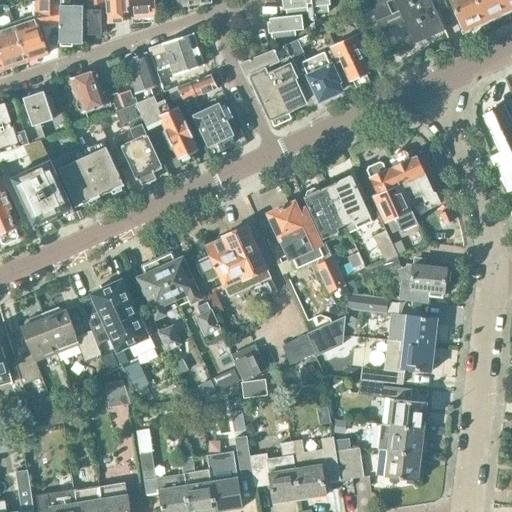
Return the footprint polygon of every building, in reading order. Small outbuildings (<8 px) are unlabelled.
[(14,24),(27,61),(49,54),(39,26),(60,22),(59,0),(35,0),(36,16),(14,24)] [(73,0),(60,0),(61,5),(60,22),(60,42),(72,42),(72,38),(83,38),(84,6),(73,6),(73,0)] [(88,0),(89,7),(90,34),(102,33),(102,32),(107,32),(105,0),(88,0)] [(107,0),(108,17),(128,16),(127,0),(107,0)] [(129,0),(131,16),(137,16),(158,15),(156,0),(129,0)] [(285,0),(287,14),(269,17),(272,38),(297,35),(296,30),(304,28),(302,15),(329,12),(327,0),(285,0)] [(414,43),(443,30),(429,0),(391,0),(372,9),(377,20),(399,10),(414,43)] [(450,0),(464,29),(485,20),(476,0),(450,0)] [(507,10),(502,0),(476,0),(485,20),(507,10)] [(511,0),(502,0),(507,10),(511,7),(511,0)] [(27,61),(14,24),(0,29),(0,28),(0,56),(4,69),(27,61)] [(194,34),(150,48),(158,71),(172,67),(175,75),(204,65),(194,34)] [(331,47),(337,62),(341,60),(350,81),(353,79),(357,86),(369,80),(366,74),(369,73),(360,52),(363,50),(356,35),(331,47)] [(330,65),(325,52),(325,51),(307,60),(304,54),(306,54),(298,39),(287,45),(301,75),(307,72),(309,76),(320,100),(341,90),(330,65)] [(291,56),(289,51),(286,45),(242,63),(247,76),(251,74),(271,117),(272,117),(275,124),(289,117),(286,111),(291,108),(303,102),(292,77),(296,75),(291,63),(273,71),(270,66),(279,61),(291,56)] [(133,89),(118,95),(123,108),(137,103),(145,100),(142,92),(158,86),(147,54),(138,57),(134,54),(127,57),(126,61),(124,62),(133,89)] [(123,108),(118,95),(108,98),(106,93),(103,94),(95,72),(72,79),(79,100),(77,103),(79,109),(82,110),(83,112),(98,106),(99,109),(110,106),(115,104),(117,110),(123,108)] [(212,75),(179,88),(185,101),(218,88),(212,75)] [(185,101),(179,88),(170,92),(175,100),(182,96),(185,101)] [(30,142),(41,139),(45,137),(41,124),(54,119),(51,111),(56,109),(51,96),(47,97),(44,91),(41,92),(36,91),(30,93),(28,97),(24,98),(26,104),(22,106),(26,119),(22,120),(30,142)] [(145,101),(145,100),(137,103),(143,116),(150,129),(163,123),(167,131),(164,132),(170,146),(173,145),(183,166),(195,160),(192,153),(200,149),(193,136),(194,135),(187,121),(186,121),(180,106),(164,114),(159,103),(155,104),(153,98),(145,101)] [(0,152),(30,142),(22,120),(16,102),(5,106),(5,104),(0,105),(0,152)] [(123,108),(117,110),(122,124),(143,116),(137,103),(123,108)] [(221,147),(234,141),(231,135),(233,134),(219,105),(196,116),(210,145),(218,142),(221,147)] [(502,152),(492,157),(508,192),(511,190),(511,121),(505,106),(485,115),(502,152)] [(138,140),(124,146),(138,178),(140,177),(143,184),(156,179),(153,171),(162,167),(143,125),(133,130),(138,140)] [(0,171),(3,178),(10,173),(5,163),(24,156),(24,153),(27,152),(33,167),(12,177),(35,229),(49,222),(48,219),(59,213),(61,217),(72,211),(71,208),(73,207),(52,162),(50,159),(41,139),(30,142),(0,152),(0,171)] [(85,162),(100,195),(111,191),(114,193),(122,190),(122,185),(125,184),(107,146),(83,157),(85,162)] [(394,167),(408,201),(422,194),(429,209),(441,203),(445,201),(439,188),(435,190),(431,188),(417,157),(411,160),(407,153),(403,151),(392,156),(391,160),(394,167)] [(99,196),(100,195),(85,162),(83,157),(59,168),(77,206),(87,201),(90,204),(99,200),(99,196)] [(418,223),(408,201),(394,167),(387,171),(383,163),(379,162),(369,167),(368,170),(379,194),(375,196),(381,209),(390,204),(396,216),(388,219),(394,232),(401,228),(402,230),(418,223)] [(329,187),(349,232),(373,220),(369,213),(352,176),(345,174),(338,177),(336,183),(329,187)] [(340,236),(349,232),(329,187),(321,190),(314,188),(308,191),(306,197),(305,197),(322,235),(337,228),(340,236)] [(17,239),(19,235),(7,207),(11,206),(5,192),(1,193),(0,189),(0,237),(2,242),(6,243),(17,239)] [(329,291),(344,284),(343,281),(342,278),(322,235),(319,237),(305,209),(294,214),(290,205),(272,214),(280,232),(278,233),(290,258),(292,257),(296,268),(315,260),(329,291)] [(454,221),(448,208),(444,209),(439,212),(444,222),(445,224),(454,221)] [(266,269),(267,269),(248,226),(245,227),(241,226),(234,229),(233,233),(224,237),(225,239),(208,246),(211,255),(196,261),(206,283),(222,275),(227,285),(242,278),(243,280),(251,276),(254,277),(265,273),(266,269)] [(385,261),(397,256),(386,229),(373,236),(385,261)] [(354,272),(366,267),(359,251),(347,256),(354,272)] [(158,259),(176,299),(189,293),(192,302),(201,298),(183,258),(176,261),(172,253),(158,259)] [(397,256),(385,261),(360,273),(364,281),(399,268),(402,267),(397,256)] [(162,305),(176,299),(158,259),(144,265),(147,274),(139,277),(157,317),(166,313),(162,305)] [(447,269),(413,265),(407,264),(407,265),(402,267),(399,268),(402,278),(400,299),(410,300),(412,288),(420,289),(419,294),(443,297),(444,292),(445,292),(446,281),(450,281),(451,270),(447,270),(447,269)] [(352,274),(342,278),(343,281),(344,284),(348,293),(360,295),(352,274)] [(123,289),(120,284),(117,278),(102,285),(105,291),(97,294),(102,305),(101,306),(108,321),(109,320),(120,345),(114,348),(121,364),(135,358),(128,342),(147,334),(140,318),(136,321),(127,300),(130,298),(126,288),(123,289)] [(216,292),(206,296),(208,301),(211,309),(212,308),(215,314),(224,310),(216,292)] [(93,330),(98,344),(110,339),(91,294),(80,299),(93,330)] [(395,310),(397,299),(370,296),(369,307),(395,310)] [(200,314),(196,316),(205,335),(221,328),(215,314),(212,308),(211,309),(208,301),(197,306),(200,314)] [(101,354),(98,344),(93,330),(78,336),(67,310),(63,311),(62,308),(59,307),(43,313),(58,352),(79,344),(85,360),(101,354)] [(36,360),(58,352),(43,313),(26,319),(25,322),(26,325),(22,327),(33,352),(25,355),(22,348),(14,351),(18,358),(14,360),(15,362),(21,378),(23,385),(43,377),(36,360)] [(314,353),(316,356),(343,344),(346,315),(306,334),(314,353)] [(389,327),(387,339),(434,345),(437,319),(407,315),(406,329),(389,327)] [(173,326),(159,332),(168,349),(182,343),(173,326)] [(306,334),(294,340),(302,359),(314,353),(306,334)] [(434,345),(387,339),(384,369),(362,367),(361,379),(360,379),(359,381),(378,383),(378,381),(403,384),(405,368),(431,371),(434,345)] [(0,384),(12,381),(21,378),(15,362),(7,365),(0,342),(0,384)] [(256,343),(231,354),(243,381),(268,371),(256,343)] [(137,366),(127,370),(135,386),(145,382),(137,366)] [(316,383),(314,366),(293,369),(296,386),(316,383)] [(235,368),(223,373),(229,385),(240,380),(235,368)] [(343,378),(333,384),(338,394),(349,387),(343,378)] [(109,409),(131,405),(123,380),(105,383),(109,409)] [(249,381),(242,382),(244,398),(251,397),(249,381)] [(183,384),(172,389),(177,400),(188,395),(183,384)] [(391,424),(425,428),(427,403),(411,401),(412,389),(383,385),(382,396),(394,398),(391,424)] [(83,401),(94,400),(93,388),(83,390),(83,401)] [(198,388),(189,390),(191,398),(200,397),(198,388)] [(52,392),(31,398),(37,425),(59,420),(52,392)] [(335,419),(334,432),(345,433),(346,420),(335,419)] [(422,454),(425,428),(391,424),(388,450),(422,454)] [(148,428),(137,430),(138,439),(149,437),(148,428)] [(245,435),(235,437),(241,478),(253,476),(254,476),(250,455),(247,435),(246,435),(245,435)] [(334,440),(333,437),(322,439),(323,448),(304,451),(302,439),(291,441),(300,499),(327,495),(325,481),(340,478),(334,440)] [(349,438),(334,440),(340,478),(340,481),(352,479),(348,450),(351,449),(349,438)] [(267,453),(250,455),(254,476),(253,476),(254,486),(271,484),(274,503),(300,499),(291,441),(280,443),(282,456),(268,458),(267,453)] [(351,449),(348,450),(352,479),(364,477),(360,448),(351,449)] [(215,511),(218,511),(243,508),(234,450),(207,455),(209,469),(215,511)] [(419,480),(422,454),(388,450),(385,476),(419,480)] [(162,511),(189,511),(184,473),(155,478),(151,452),(139,454),(143,480),(146,495),(160,493),(162,511)] [(181,458),(184,473),(189,511),(215,511),(209,469),(194,471),(192,456),(181,458)] [(16,471),(22,511),(34,509),(28,469),(16,471)] [(77,511),(74,489),(72,475),(60,477),(64,505),(49,507),(50,511),(77,511)] [(99,485),(103,511),(130,511),(125,482),(99,485)] [(77,511),(103,511),(99,485),(74,489),(77,511)]
